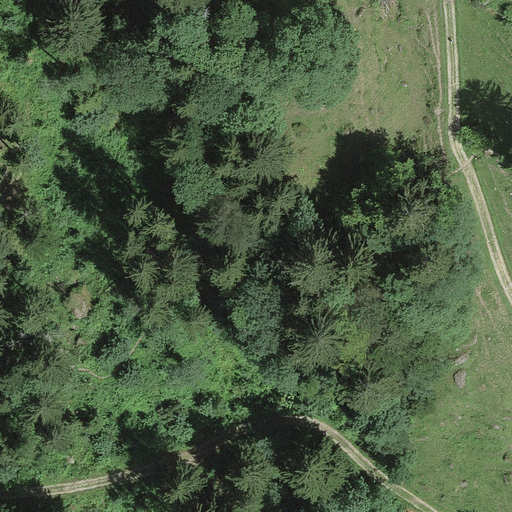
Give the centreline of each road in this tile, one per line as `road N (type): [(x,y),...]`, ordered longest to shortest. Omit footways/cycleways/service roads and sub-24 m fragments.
road 1 (track): [(0,485),(80,483),(254,411),(308,417),(437,511)]
road 2 (track): [(511,304),(489,257),(458,149),(448,0)]
